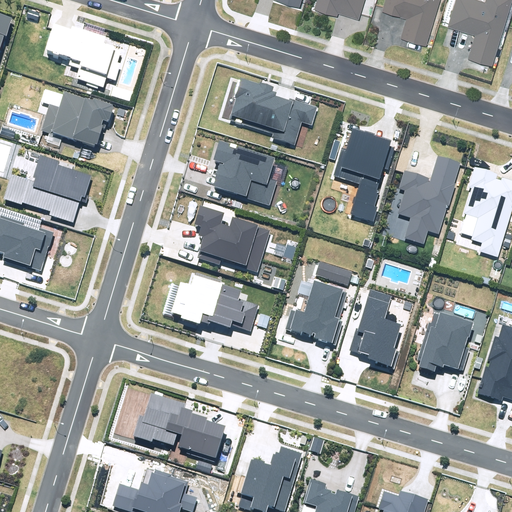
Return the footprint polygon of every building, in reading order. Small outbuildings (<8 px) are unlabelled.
[(333,9),(358,17),(363,0),(316,0),(314,10),(331,15),(333,9)] [(384,0),(382,10),(407,17),(402,35),(427,43),(439,0),(384,0)] [(455,0),(449,23),(476,31),(469,56),(493,63),(511,0),(455,0)] [(0,58),(13,15),(0,11),(0,58)] [(70,29),(54,24),(46,52),(71,59),(69,65),(79,68),(76,79),(103,87),(106,78),(115,81),(121,64),(117,63),(120,52),(114,50),(115,46),(105,43),(107,37),(71,26),(70,29)] [(258,84),(240,78),(234,97),(236,98),(229,120),(273,134),(272,138),(295,145),(302,122),(313,125),(318,107),(290,98),(290,100),(276,96),(277,92),(272,91),(274,87),(259,82),(258,84)] [(115,103),(68,88),(65,97),(51,93),(41,126),(95,144),(103,119),(110,121),(115,103)] [(352,214),(374,221),(378,207),(375,206),(379,191),(376,190),(382,168),(388,170),(395,147),(390,146),(392,140),(352,128),(346,150),(341,148),(333,176),(360,184),(352,214)] [(213,186),(269,205),(277,181),(269,178),(276,158),(220,140),(214,160),(221,163),(213,186)] [(11,174),(4,199),(21,204),(22,202),(51,211),(49,214),(74,222),(80,201),(86,203),(89,195),(86,195),(92,176),(58,165),(59,162),(40,155),(33,177),(35,178),(34,182),(11,174)] [(403,238),(412,241),(425,245),(428,234),(440,238),(462,165),(437,157),(431,178),(404,169),(398,189),(405,191),(399,212),(410,215),(403,238)] [(511,179),(496,175),(496,172),(474,165),(458,218),(474,223),(467,245),(479,248),(477,255),(500,262),(511,221),(511,179)] [(221,261),(257,272),(270,231),(259,227),(259,225),(232,217),(230,226),(221,224),(224,213),(200,206),(194,225),(201,227),(199,235),(203,237),(197,259),(219,266),(221,261)] [(0,252),(4,253),(2,260),(42,272),(54,232),(39,228),(39,231),(24,226),(25,223),(0,216),(0,252)] [(320,261),(315,274),(348,285),(353,272),(320,261)] [(181,318),(200,324),(201,321),(210,323),(211,321),(230,327),(231,325),(250,331),(259,305),(238,299),(241,290),(221,283),(222,280),(196,272),(191,285),(181,282),(172,312),(182,315),(181,318)] [(314,338),(336,345),(343,322),(339,320),(347,293),(343,291),(343,289),(314,280),(313,285),(302,281),(298,293),(308,296),(304,311),(296,309),(295,312),(291,310),(285,329),(290,331),(291,329),(312,335),(313,333),(315,334),(314,338)] [(376,364),(394,369),(400,352),(397,351),(397,349),(394,348),(401,325),(384,319),(392,296),(371,289),(358,329),(356,328),(349,351),(361,355),(362,352),(370,355),(368,359),(377,361),(376,364)] [(444,365),(464,371),(470,349),(465,347),(468,337),(470,338),(475,322),(441,312),(440,315),(435,313),(432,324),(429,323),(418,360),(421,361),(419,367),(435,371),(437,366),(443,367),(444,365)] [(503,397),(511,399),(511,327),(504,325),(500,338),(495,336),(488,360),(491,361),(489,368),(485,367),(477,394),(501,401),(503,397)] [(186,453),(215,462),(226,426),(207,420),(208,417),(192,412),(193,411),(184,408),(186,404),(151,393),(144,416),(140,415),(133,435),(152,441),(153,439),(174,445),(178,432),(182,434),(178,446),(188,449),(186,453)] [(237,506),(258,511),(266,511),(268,506),(286,511),(302,453),(282,447),(280,453),(276,452),(275,455),(273,454),(270,464),(265,463),(265,462),(254,458),(253,460),(251,459),(237,506)] [(120,483),(112,506),(131,511),(179,511),(180,508),(191,511),(192,511),(197,497),(185,494),(189,482),(171,477),(172,474),(155,469),(154,473),(152,472),(148,485),(141,483),(139,489),(120,483)] [(355,511),(360,497),(338,489),(336,494),(333,493),(333,491),(325,488),(327,484),(311,479),(300,511),(355,511)] [(424,511),(428,499),(400,491),(399,495),(384,491),(379,509),(384,510),(383,511),(424,511)]
